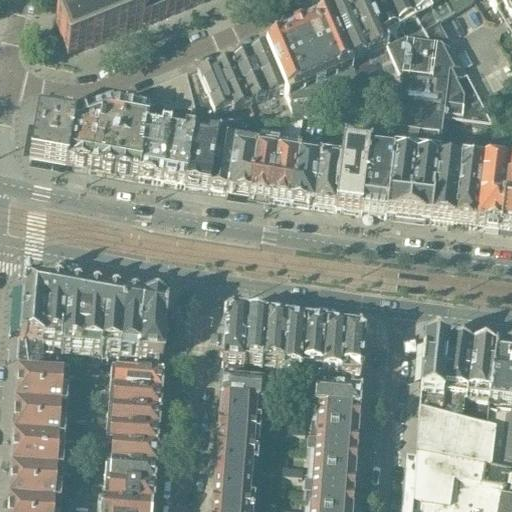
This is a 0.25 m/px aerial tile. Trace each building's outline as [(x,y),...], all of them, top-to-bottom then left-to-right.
[(66,60),(215,0),(59,0),(54,20),(58,30),(51,33),(48,47),(61,49),(66,60)] [(384,0),(367,0),(363,3),(379,40),(399,30),(384,0)] [(404,0),(384,0),(399,30),(413,23),(404,0)] [(425,0),(404,0),(413,23),(421,40),(429,36),(421,19),(430,14),(431,14),(424,2),(426,1),(425,0)] [(474,8),(469,0),(425,0),(426,1),(424,2),(431,14),(430,14),(437,29),(474,8)] [(511,0),(492,0),(494,2),(488,5),(492,12),(511,0)] [(511,0),(492,12),(496,19),(502,16),(507,23),(511,20),(511,0)] [(379,40),(363,3),(362,1),(329,18),(352,75),(367,113),(392,110),(399,109),(400,101),(401,90),(379,40)] [(329,18),(298,33),(322,89),(352,75),(329,18)] [(485,123),(468,89),(451,56),(438,31),(429,36),(421,40),(413,23),(399,30),(379,40),(401,90),(400,101),(399,109),(396,132),(394,149),(393,158),(438,164),(443,125),(487,130),(487,128),(493,124),(485,123)] [(298,33),(266,49),(285,95),(288,103),(322,89),(298,33)] [(264,50),(249,56),(267,102),(285,95),(266,49),(264,50)] [(249,56),(231,64),(251,110),(267,102),(249,56)] [(231,64),(214,71),(231,113),(238,129),(244,128),(238,115),(251,110),(231,64)] [(214,71),(197,78),(215,120),(231,113),(214,71)] [(367,113),(352,75),(322,89),(288,103),(295,122),(303,121),(324,118),(346,116),(356,114),(367,113)] [(216,124),(215,120),(197,78),(186,83),(195,127),(195,130),(219,134),(219,132),(216,124)] [(186,83),(174,88),(173,126),(162,188),(184,192),(193,139),(195,130),(195,127),(186,83)] [(153,97),(138,184),(162,188),(173,126),(174,88),(153,97)] [(151,98),(128,106),(115,180),(138,184),(153,97),(151,98)] [(128,106),(103,116),(92,176),(115,180),(128,106)] [(399,109),(392,110),(389,132),(396,132),(399,109)] [(103,116),(74,126),(66,172),(92,176),(103,116)] [(47,123),(35,121),(28,165),(66,172),(74,126),(73,127),(71,126),(71,127),(54,125),(47,123)] [(227,123),(223,123),(216,124),(219,132),(219,134),(217,143),(217,145),(235,148),(235,143),(234,143),(235,135),(235,129),(227,129),(227,123)] [(360,219),(368,155),(369,142),(367,142),(369,130),(345,127),(342,152),(342,157),(335,215),(360,219)] [(219,134),(195,130),(193,139),(184,192),(209,196),(217,145),(217,143),(219,134)] [(369,142),(368,155),(360,219),(386,222),(393,158),(394,149),(373,146),(374,142),(369,142)] [(235,143),(235,148),(227,199),(248,203),(256,146),(235,143)] [(235,148),(217,145),(209,196),(227,199),(235,148)] [(256,145),(256,146),(248,203),(269,206),(277,148),(256,145)] [(299,151),(277,148),(269,206),(291,209),(299,151)] [(320,154),(299,151),(291,209),(313,212),(320,154)] [(335,215),(342,157),(320,154),(313,212),(335,215)] [(462,154),(460,167),(453,230),(474,233),(482,169),(483,157),(462,154)] [(438,164),(393,158),(386,222),(430,227),(438,164)] [(460,167),(438,164),(430,227),(453,230),(460,167)] [(506,172),(482,169),(474,233),(499,236),(506,172)] [(511,172),(506,172),(499,236),(511,237),(511,172)] [(0,261),(82,274),(83,267),(423,318),(433,250),(94,199),(95,192),(0,178),(0,261)] [(48,290),(28,286),(21,291),(18,345),(15,378),(42,381),(43,350),(48,290)] [(66,293),(48,290),(43,350),(61,352),(66,293)] [(85,296),(66,293),(61,352),(61,357),(81,358),(85,296)] [(104,300),(85,296),(81,358),(100,360),(104,300)] [(124,303),(104,300),(100,360),(119,361),(124,303)] [(142,306),(124,303),(119,361),(138,363),(142,306)] [(159,309),(142,306),(138,363),(147,363),(144,382),(159,384),(164,316),(159,309)] [(223,325),(219,388),(241,390),(246,322),(230,320),(223,325)] [(260,392),(266,325),(246,322),(241,390),(260,392)] [(280,377),(284,328),(266,325),(260,392),(262,392),(279,393),(279,391),(280,377)] [(299,392),(299,391),(304,331),(284,328),(280,377),(279,391),(299,392)] [(319,397),(324,334),(304,331),(299,391),(313,392),(313,397),(319,397)] [(338,399),(343,336),(324,334),(319,397),(338,399)] [(358,338),(343,336),(338,399),(358,400),(363,345),(358,338)] [(446,349),(428,347),(422,352),(417,417),(441,423),(443,405),(446,349)] [(470,352),(446,349),(443,405),(441,423),(442,424),(465,429),(466,408),(470,352)] [(494,355),(470,352),(466,408),(489,411),(494,355)] [(511,357),(494,355),(489,411),(489,415),(511,417),(511,357)] [(62,382),(42,381),(15,378),(12,411),(60,414),(62,382)] [(158,401),(159,384),(144,382),(109,380),(108,397),(158,401)] [(261,413),(262,392),(260,392),(241,390),(219,388),(217,409),(254,413),(261,413)] [(357,421),(358,400),(338,399),(319,397),(313,397),(299,396),(297,414),(308,415),(307,416),(357,421)] [(157,419),(158,401),(108,397),(106,415),(108,415),(157,419)] [(90,427),(92,407),(77,405),(75,426),(90,427)] [(252,442),(254,413),(217,409),(214,448),(256,451),(256,443),(252,442)] [(60,414),(12,411),(10,442),(57,445),(60,414)] [(269,415),(261,414),(257,414),(257,422),(269,423),(269,415)] [(157,419),(108,415),(106,433),(155,437),(157,419)] [(354,463),(357,421),(307,416),(307,421),(315,422),(313,454),(305,453),(305,459),(354,463)] [(465,429),(442,424),(441,423),(417,417),(409,511),(496,511),(498,506),(510,509),(511,496),(511,479),(493,475),(495,435),(487,430),(477,432),(465,429)] [(293,440),(294,432),(284,431),(283,440),(293,440)] [(304,433),(294,432),(293,440),(303,441),(304,433)] [(155,437),(106,433),(105,451),(106,451),(154,455),(155,437)] [(57,445),(10,442),(8,473),(60,477),(60,471),(56,470),(57,445)] [(248,489),(250,459),(255,459),(256,451),(214,448),(212,486),(248,489)] [(154,455),(106,451),(105,469),(153,473),(154,455)] [(351,505),(354,463),(305,459),(304,464),(312,465),(309,496),(302,496),(301,501),(351,505)] [(153,473),(105,469),(104,489),(151,492),(153,473)] [(60,477),(8,473),(6,505),(53,509),(54,484),(59,485),(60,477)] [(290,482),(291,474),(281,473),(280,481),(290,482)] [(301,475),(291,474),(290,482),(300,483),(301,475)] [(246,511),(248,492),(248,489),(212,486),(209,511),(246,511)] [(151,492),(104,489),(102,508),(150,511),(151,492)] [(262,511),(264,493),(248,492),(246,511),(262,511)] [(61,502),(60,511),(87,511),(88,499),(75,498),(74,503),(61,502)] [(350,511),(351,505),(301,501),(301,506),(308,506),(307,511),(350,511)]
